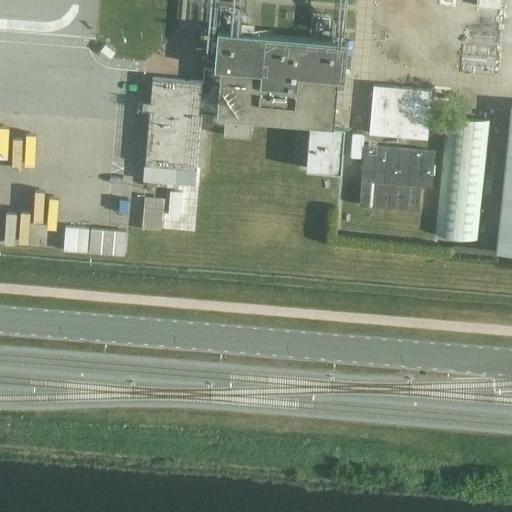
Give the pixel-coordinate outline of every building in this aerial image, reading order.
[(156,0),(156,11),(180,13),(180,0),(156,0)] [(382,0),(383,19),(407,20),(407,0),(382,0)] [(251,137),(252,120),(311,125),(307,167),(341,170),(345,127),(332,126),(336,79),(343,79),(346,41),(216,31),(213,67),(205,67),(204,81),(153,77),(146,164),(197,168),(202,110),(214,111),(214,117),(225,118),(223,135),(251,137)] [(427,138),(431,91),(374,86),(370,133),(427,138)] [(511,103),(511,104),(497,251),(511,252),(511,103)] [(437,234),(478,238),(490,120),(449,115),(437,234)] [(432,187),(435,151),(364,145),(361,181),(413,185),(412,191),(360,186),(358,211),(430,217),(432,192),(421,191),(421,186),(432,187)] [(170,191),(168,216),(180,216),(182,192),(170,191)] [(145,196),(142,229),(162,231),(165,197),(145,196)] [(25,220),(24,244),(47,245),(48,221),(25,220)] [(136,253),(138,228),(101,226),(100,251),(136,253)]
